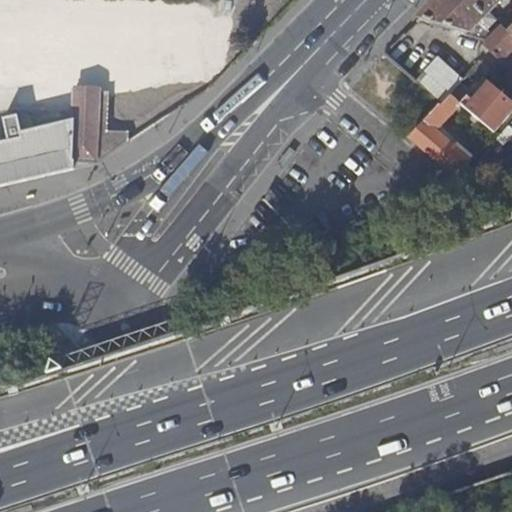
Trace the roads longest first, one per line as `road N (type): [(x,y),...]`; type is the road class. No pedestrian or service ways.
road 1 (motorway): [(511,303),(0,475)]
road 2 (motorway): [(147,511),(511,392)]
road 3 (primary): [(101,290),(141,275),(306,75)]
road 4 (residential): [(306,75),(457,205),(511,141)]
road 5 (secondary): [(101,290),(91,322),(96,348),(185,489)]
road 6 (secondary): [(185,489),(137,337),(101,290)]
road 7 (primary): [(332,23),(179,164)]
road 8 (primary): [(179,164),(14,235)]
road 9 (secondary): [(179,164),(101,290)]
